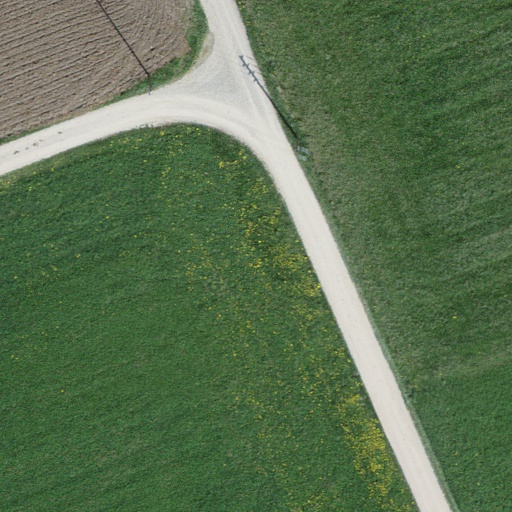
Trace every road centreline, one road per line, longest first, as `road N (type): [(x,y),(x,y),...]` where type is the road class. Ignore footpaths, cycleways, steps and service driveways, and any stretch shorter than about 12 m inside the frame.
road 1 (track): [(248,75),(435,511)]
road 2 (track): [(0,165),(248,75)]
